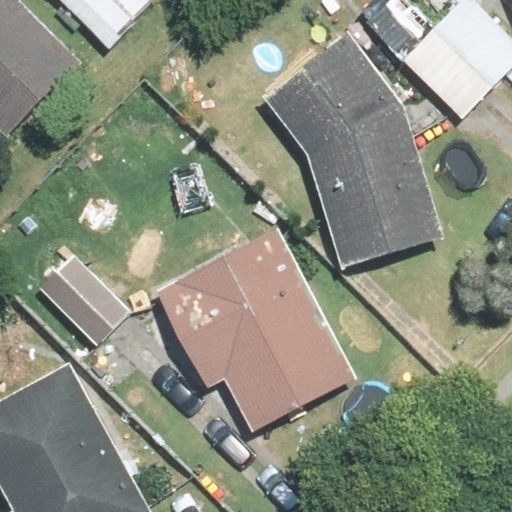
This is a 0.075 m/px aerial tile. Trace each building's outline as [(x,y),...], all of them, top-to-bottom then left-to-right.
[(0,0),(0,115),(29,142),(110,55),(50,0),(0,0)] [(511,23),(489,0),(471,0),(412,56),(474,120),(511,83),(511,23)] [(363,28),(273,96),(333,173),(353,260),(466,235),(442,131),(363,28)] [(201,166),(160,185),(177,221),(218,202),(201,166)] [(299,217),(160,279),(210,391),(244,376),(269,432),(375,385),(299,217)] [(132,313),(73,253),(33,293),(92,352),(132,313)] [(80,352),(0,399),(0,468),(26,511),(154,511),(170,503),(80,352)]
